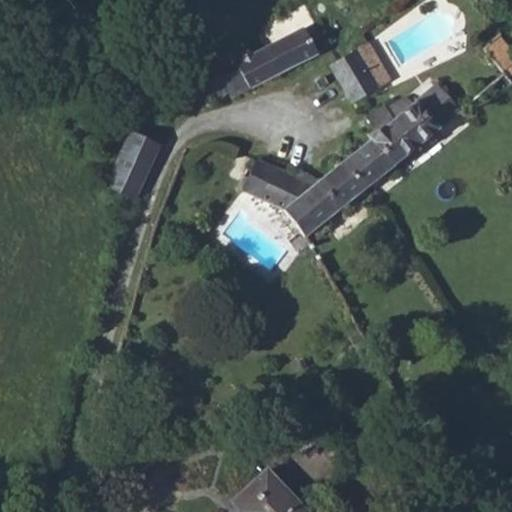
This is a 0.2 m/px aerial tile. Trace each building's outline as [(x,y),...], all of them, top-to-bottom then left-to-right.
[(264,48),(280,74),(318,53),(313,41),(323,35),(315,23),(264,48)] [(511,50),(496,36),(485,49),(511,73),(511,50)] [(331,66),(355,102),(392,79),(369,43),(331,66)] [(209,90),(219,101),(231,93),(234,98),(280,74),(264,48),(238,61),(240,68),(226,77),(225,74),(209,90)] [(341,161),(363,190),(439,129),(429,116),(438,111),(425,94),(413,102),(406,94),(389,105),(388,103),(365,118),(373,132),(367,138),(369,141),(341,161)] [(106,186),(137,199),(161,145),(131,132),(106,186)] [(280,208),(303,238),(363,190),(341,161),(315,180),(296,171),(294,176),(259,160),(257,160),(241,192),(280,208)] [(305,511),(266,471),(232,501),(241,511),(305,511)]
